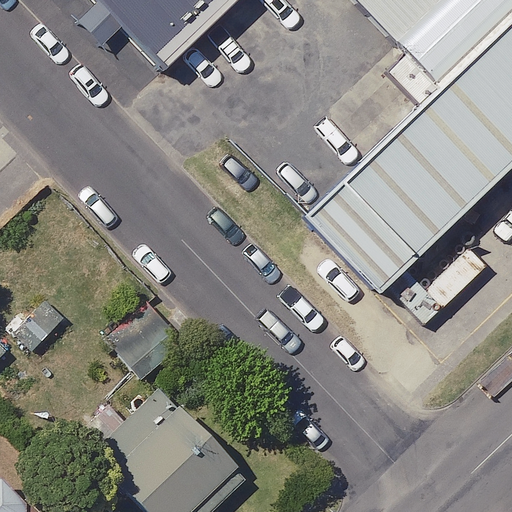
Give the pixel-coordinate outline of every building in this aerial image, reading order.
[(222,0),(20,0),(118,100),(222,0)] [(511,139),(511,0),(263,241),(332,312),(511,139)] [(501,0),(290,0),(277,13),(378,118),(501,0)] [(66,320),(49,297),(13,326),(30,348),(66,320)] [(178,345),(147,309),(110,341),(141,377),(178,345)] [(207,511),(244,477),(162,391),(95,455),(149,511),(207,511)] [(0,511),(27,511),(0,484),(0,511)]
